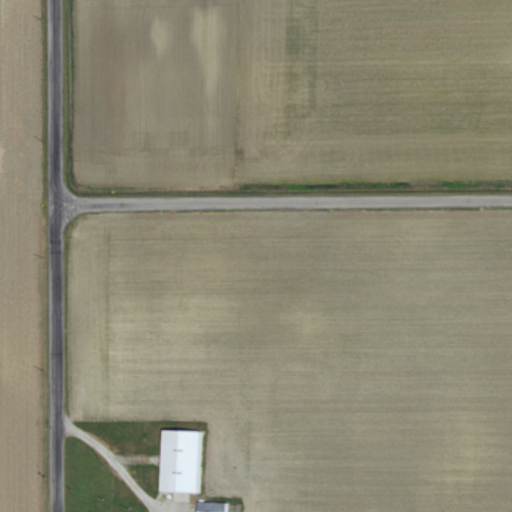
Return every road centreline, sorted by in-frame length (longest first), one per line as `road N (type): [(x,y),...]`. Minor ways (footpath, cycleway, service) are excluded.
road 1 (residential): [(49,511),(47,0)]
road 2 (tertiary): [(511,196),(48,202)]
